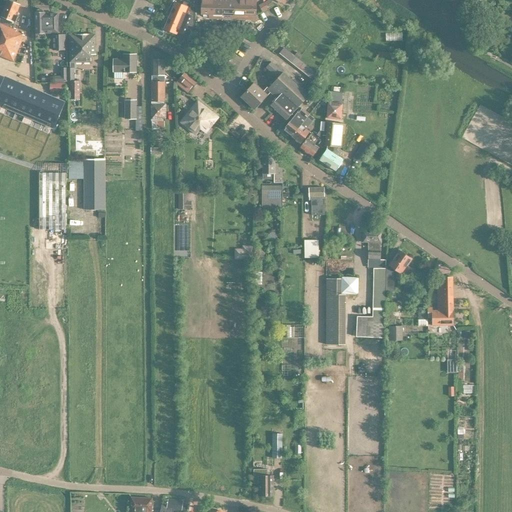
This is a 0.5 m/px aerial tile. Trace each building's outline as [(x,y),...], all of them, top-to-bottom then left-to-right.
[(209,15),(209,19),(212,19),(212,0),(196,0),(196,6),(201,6),(201,15),(209,15)] [(212,0),(212,19),(220,19),(223,19),(223,0),(212,0)] [(223,0),(223,19),(232,20),(234,20),(234,0),(223,0)] [(234,0),(234,20),(244,20),(245,0),(234,0)] [(256,0),(245,0),(244,20),(255,20),(255,16),(256,16),(256,0)] [(0,16),(1,16),(0,18),(0,56),(12,62),(16,53),(20,44),(24,35),(15,32),(16,31),(11,29),(9,28),(12,21),(14,22),(17,16),(15,15),(19,6),(7,1),(0,16)] [(170,14),(164,29),(165,29),(166,31),(169,32),(170,31),(171,32),(175,34),(176,34),(176,32),(183,35),(187,26),(193,28),(194,10),(189,8),(190,4),(183,1),(181,5),(174,3),(174,4),(172,3),(168,13),(170,14)] [(270,1),(264,4),(267,9),(273,7),(270,1)] [(267,9),(264,4),(258,7),(261,12),(267,9)] [(36,13),(35,13),(35,34),(36,34),(52,34),(52,50),(65,50),(65,35),(58,35),(57,14),(45,15),(44,13),(43,13),(42,11),(40,10),(39,10),(38,10),(37,12),(36,13)] [(94,34),(68,35),(69,62),(70,68),(73,68),(75,68),(74,62),(90,62),(90,55),(95,55),(94,34)] [(283,49),(279,54),(289,62),(293,57),(283,49)] [(113,60),(113,72),(136,73),(136,55),(123,55),(123,60),(113,60)] [(151,60),(151,102),(164,102),(164,60),(151,60)] [(267,88),(263,92),(267,95),(270,92),(277,98),(270,105),(286,120),(317,87),(312,82),(302,92),(271,63),(266,68),(277,79),(268,88),(267,88)] [(189,94),(198,82),(185,72),(176,84),(189,94)] [(37,75),(37,83),(51,82),(51,74),(37,75)] [(5,78),(0,90),(0,99),(1,105),(53,127),(63,103),(5,78)] [(73,81),(69,81),(69,100),(79,100),(79,81),(73,81)] [(66,83),(43,84),(43,88),(66,98),(66,83)] [(247,104),(248,103),(255,109),(267,95),(263,92),(254,83),(241,97),(247,104)] [(328,91),(327,102),(341,103),(342,92),(328,91)] [(311,93),(306,100),(310,102),(315,96),(311,93)] [(136,101),(125,101),(125,119),(136,119),(136,101)] [(179,124),(194,136),(200,130),(205,134),(217,118),(196,101),(179,124)] [(151,119),(164,119),(163,105),(151,105),(151,119)] [(292,119),(283,131),(291,138),(301,125),(307,118),(308,116),(309,115),(301,109),(299,112),(298,111),(292,119)] [(301,125),(291,138),(300,144),(309,133),(305,130),(312,122),(314,120),(308,116),(307,118),(301,125)] [(338,157),(341,153),(337,150),(338,148),(340,148),(340,147),(339,147),(339,145),(341,134),(344,135),(344,133),(345,126),(345,125),(345,124),(326,122),(326,123),(327,123),(325,146),(324,145),(324,146),(325,146),(326,146),(326,149),(318,160),(335,172),(343,160),(338,157)] [(320,141),(310,134),(300,149),(312,157),(318,149),(316,147),(320,141)] [(84,136),(74,136),(74,150),(95,150),(95,155),(103,155),(103,150),(103,141),(84,141),(84,136)] [(363,142),(353,158),(360,163),(370,146),(363,142)] [(274,158),(262,158),(262,180),(274,180),(274,184),(282,184),(282,163),(274,163),(274,158)] [(84,159),(67,160),(68,179),(84,178),(85,210),(104,210),(103,160),(84,159)] [(65,174),(39,174),(39,214),(39,228),(45,228),(65,228),(65,174)] [(282,185),(261,185),(261,208),(282,208),(282,185)] [(310,197),(311,216),(324,216),(323,188),(308,188),(308,197),(310,197)] [(187,192),(178,192),(178,209),(190,209),(190,202),(187,202),(187,192)] [(380,243),(381,232),(362,231),(362,243),(367,243),(367,268),(385,269),(385,261),(380,260),(380,243)] [(268,236),(268,239),(271,241),(274,241),(276,238),(276,235),(273,233),(270,233),(268,236)] [(304,258),(317,258),(317,241),(304,241),(304,258)] [(241,249),(241,259),(252,260),(252,246),(241,246),(241,249)] [(399,251),(388,267),(407,279),(413,271),(406,266),(411,259),(399,251)] [(383,338),(384,322),(385,269),(373,269),(372,317),(356,317),(356,337),(383,338)] [(394,292),(394,288),(393,288),(393,279),(392,279),(392,270),(385,270),(385,292),(394,292)] [(340,294),(344,295),(357,295),(357,278),(341,278),(340,294)] [(453,326),(452,278),(437,278),(437,311),(432,311),(432,308),(427,308),(427,313),(431,312),(431,327),(453,326)] [(340,279),(326,279),(325,327),(325,345),(344,346),(344,295),(340,295),(340,279)] [(394,319),(399,319),(399,306),(397,306),(397,304),(385,304),(385,325),(394,325),(394,319)] [(388,341),(402,341),(402,327),(388,327),(388,341)] [(271,458),(272,458),(280,458),(281,458),(281,434),(272,434),(271,458)] [(258,484),(258,495),(272,495),(272,476),(266,476),(266,469),(253,469),(253,484),(258,484)] [(131,498),(130,511),(131,511),(148,511),(149,511),(150,511),(151,499),(131,498)] [(161,511),(170,511),(171,510),(180,511),(182,502),(168,500),(167,505),(162,505),(161,511)]
